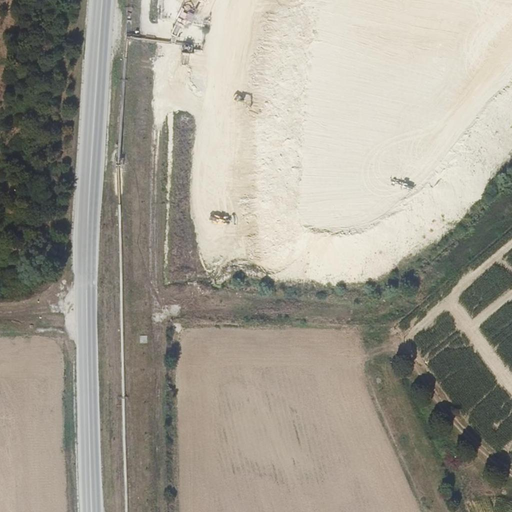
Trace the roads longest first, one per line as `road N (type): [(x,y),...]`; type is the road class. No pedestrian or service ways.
road 1 (track): [(171,0),(153,173),(159,306)]
road 2 (track): [(511,482),(470,446),(399,344)]
